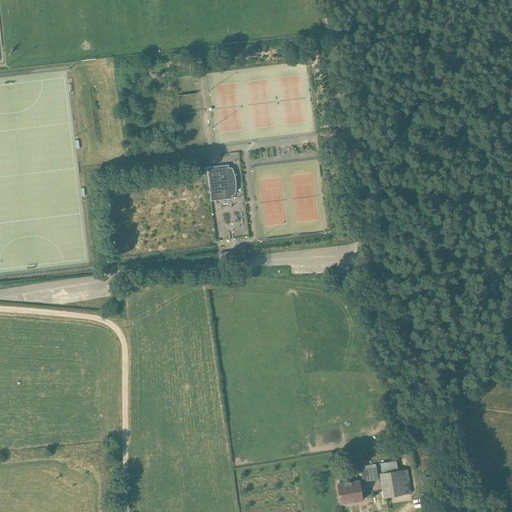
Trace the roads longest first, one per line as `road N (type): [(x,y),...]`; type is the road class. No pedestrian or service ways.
road 1 (track): [(476,511),(375,257),(320,0)]
road 2 (unclassified): [(0,292),(375,257)]
road 3 (track): [(0,309),(96,318),(118,332),(125,511)]
